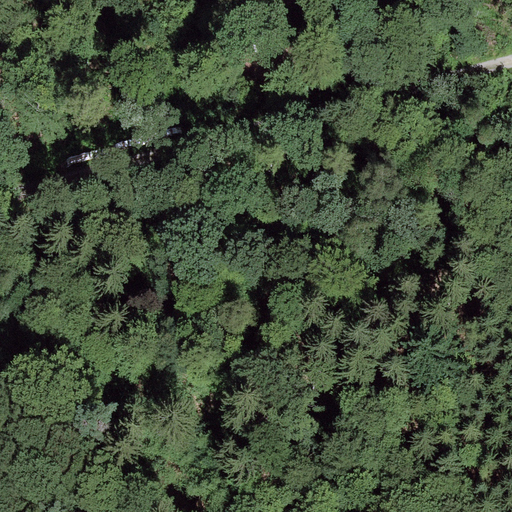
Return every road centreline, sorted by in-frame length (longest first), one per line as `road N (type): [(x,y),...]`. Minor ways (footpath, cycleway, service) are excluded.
road 1 (track): [(0,191),(511,56)]
road 2 (track): [(227,511),(278,482),(358,334),(511,174)]
